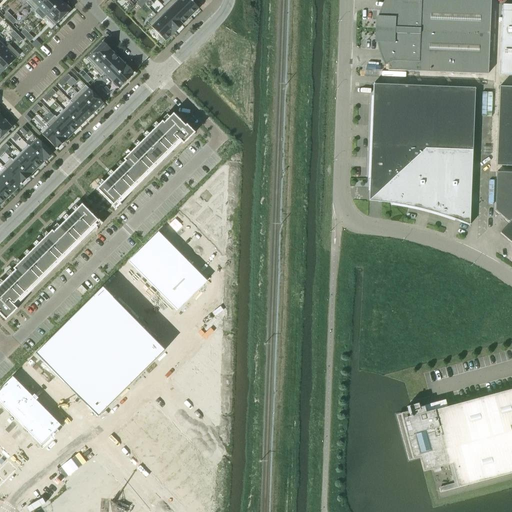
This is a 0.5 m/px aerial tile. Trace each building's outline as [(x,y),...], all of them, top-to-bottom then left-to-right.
[(27,0),(26,2),(34,11),(35,11),(38,8),(38,7),(45,0),(28,0),(28,1),(27,0)] [(34,11),(33,12),(42,20),(45,18),(61,1),(60,0),(45,0),(38,7),(38,8),(35,11),(34,11)] [(140,0),(139,0),(136,4),(140,8),(145,4),(140,0)] [(172,0),(170,0),(164,7),(182,25),(190,18),(172,0)] [(189,0),(172,0),(190,18),(198,9),(192,2),(191,0),(190,0),(189,0)] [(375,17),(374,28),(374,30),(489,34),(490,0),(383,0),(381,5),(379,11),(378,17),(375,17)] [(61,1),(45,18),(53,27),(65,15),(66,16),(70,12),(69,11),(70,10),(61,1)] [(511,5),(502,5),(499,75),(511,75),(511,5)] [(164,7),(156,15),(174,34),(178,30),(177,30),(182,25),(164,7)] [(7,12),(3,15),(8,20),(12,16),(7,12)] [(156,15),(147,23),(154,31),(161,38),(165,42),(170,37),(174,34),(156,15)] [(12,16),(8,20),(13,25),(16,21),(12,16)] [(24,29),(20,32),(25,37),(29,34),(24,29)] [(384,66),(388,64),(388,71),(389,71),(488,75),(489,34),(374,30),(374,44),(377,44),(378,52),(381,59),(384,66)] [(13,31),(10,34),(14,39),(18,35),(13,31)] [(29,34),(25,37),(30,42),(33,38),(29,34)] [(18,35),(14,39),(19,44),(23,40),(18,35)] [(103,43),(86,59),(94,67),(111,51),(103,43)] [(5,48),(0,53),(0,73),(0,74),(16,59),(19,55),(9,45),(5,48)] [(94,67),(92,68),(101,77),(104,73),(118,58),(111,51),(94,67)] [(118,58),(104,73),(111,81),(126,66),(127,66),(128,65),(123,61),(122,62),(118,58)] [(126,66),(111,81),(119,89),(133,75),(133,76),(135,74),(127,66),(126,66)] [(82,70),(78,73),(83,78),(87,75),(82,70)] [(68,74),(63,79),(66,82),(71,78),(68,74)] [(87,75),(83,78),(88,83),(91,79),(87,75)] [(63,79),(58,84),(62,87),(66,82),(63,79)] [(369,179),(369,192),(368,201),(425,149),(472,150),(475,88),(374,85),(374,84),(373,84),(369,179)] [(85,85),(77,93),(95,111),(99,107),(100,108),(103,105),(102,104),(103,103),(85,85)] [(97,85),(94,89),(98,93),(102,90),(97,85)] [(511,87),(500,87),(498,121),(496,166),(511,166),(511,87)] [(52,89),(47,94),(51,98),(56,93),(52,89)] [(102,90),(98,93),(103,98),(107,95),(102,90)] [(77,93),(69,101),(71,103),(71,102),(87,119),(95,111),(77,93)] [(47,94),(43,99),(46,102),(51,98),(47,94)] [(71,103),(63,110),(80,126),(87,119),(71,102),(71,103)] [(37,104),(32,109),(36,113),(40,108),(37,104)] [(56,117),(56,118),(72,134),(80,126),(63,110),(56,117)] [(50,112),(42,119),(46,123),(46,124),(49,127),(50,127),(64,142),(65,143),(69,139),(68,138),(72,134),(56,118),(56,117),(54,116),(50,112)] [(28,113),(24,117),(29,122),(33,118),(28,113)] [(97,189),(96,190),(97,191),(112,205),(111,205),(112,206),(178,140),(182,144),(183,145),(184,144),(183,144),(193,134),(194,134),(193,133),(187,126),(186,125),(185,126),(185,127),(179,121),(180,119),(175,114),(174,116),(173,115),(174,115),(173,114),(172,115),(169,118),(166,121),(163,124),(161,122),(160,123),(161,123),(158,125),(154,129),(152,131),(151,132),(149,135),(145,138),(143,141),(142,140),(142,141),(139,144),(136,148),(133,150),(132,151),(130,153),(126,157),(124,159),(123,160),(125,162),(122,164),(119,168),(116,170),(115,171),(113,173),(109,177),(107,179),(106,180),(104,183),(100,186),(97,189)] [(3,119),(0,121),(0,139),(12,128),(11,127),(12,126),(8,123),(8,124),(3,119)] [(24,126),(20,130),(25,135),(29,131),(24,126)] [(49,127),(42,135),(55,148),(55,149),(56,150),(64,142),(50,127),(49,127)] [(16,134),(11,138),(15,142),(20,137),(16,134)] [(33,136),(25,143),(28,145),(44,162),(52,154),(37,139),(37,140),(33,136)] [(6,144),(1,149),(4,152),(9,148),(6,144)] [(28,145),(20,153),(36,169),(44,162),(28,145)] [(425,149),(368,201),(378,202),(378,201),(390,202),(390,205),(391,205),(391,204),(411,207),(431,212),(450,218),(470,226),(470,225),(469,225),(472,150),(425,149)] [(13,160),(12,161),(29,177),(29,178),(29,179),(34,174),(32,173),(36,169),(20,153),(13,160)] [(11,159),(3,167),(4,169),(5,168),(21,185),(29,178),(29,177),(12,161),(13,160),(11,159)] [(227,164),(180,210),(223,253),(227,164)] [(4,169),(0,172),(0,178),(13,192),(20,185),(21,186),(21,185),(5,168),(4,169)] [(495,210),(509,222),(500,233),(511,243),(511,172),(496,172),(495,210)] [(0,178),(0,194),(6,200),(13,192),(0,178)] [(0,315),(5,320),(4,320),(5,321),(6,320),(16,310),(17,309),(16,308),(12,305),(97,220),(96,220),(82,206),(81,205),(80,206),(78,208),(74,212),(72,214),(71,215),(68,218),(65,221),(62,224),(61,224),(62,224),(59,227),(55,230),(53,233),(51,231),(50,232),(51,232),(48,234),(44,238),(42,241),(42,240),(41,241),(39,244),(35,247),(32,250),(32,251),(29,253),(26,257),(23,259),(22,260),(20,262),(16,266),(14,268),(13,269),(15,271),(12,273),(9,277),(6,279),(5,280),(3,283),(0,285),(0,315)] [(158,234),(129,262),(177,310),(205,282),(158,234)] [(103,289),(37,353),(95,415),(164,351),(103,289)] [(220,332),(173,380),(216,423),(220,332)] [(12,376),(0,388),(0,401),(41,443),(59,425),(12,376)] [(440,493),(458,488),(511,473),(511,389),(424,413),(423,408),(419,409),(418,404),(406,407),(407,412),(396,415),(409,461),(419,458),(423,472),(433,469),(434,472),(439,471),(438,468),(449,465),(449,464),(452,464),(458,487),(440,492),(439,488),(440,493)] [(150,402),(116,436),(191,511),(206,511),(213,511),(215,468),(150,402)] [(0,451),(0,484),(16,469),(0,451)] [(146,511),(93,459),(39,511),(53,511),(146,511)]
